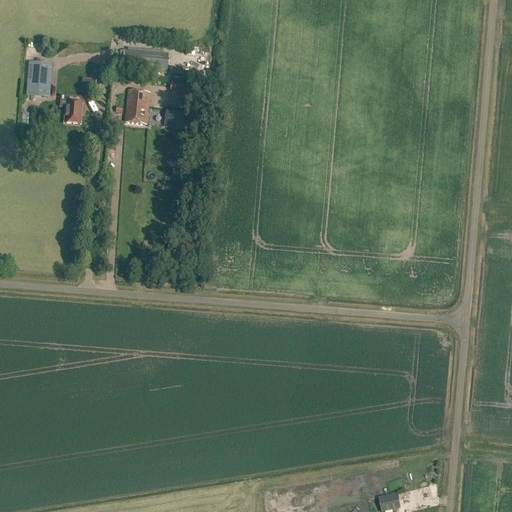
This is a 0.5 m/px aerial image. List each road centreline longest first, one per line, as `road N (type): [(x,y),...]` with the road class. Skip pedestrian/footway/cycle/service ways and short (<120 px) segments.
road 1 (unclassified): [(464,320),(0,284)]
road 2 (unclassified): [(464,320),(493,0)]
road 3 (unclassified): [(450,511),(464,320)]
